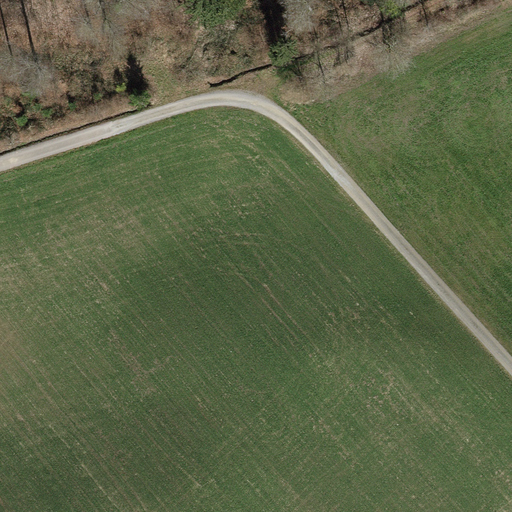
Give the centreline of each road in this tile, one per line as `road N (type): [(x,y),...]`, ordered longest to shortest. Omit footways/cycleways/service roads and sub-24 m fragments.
road 1 (track): [(246,89),(511,377)]
road 2 (track): [(0,164),(246,89)]
road 3 (track): [(246,89),(367,41),(442,0)]
